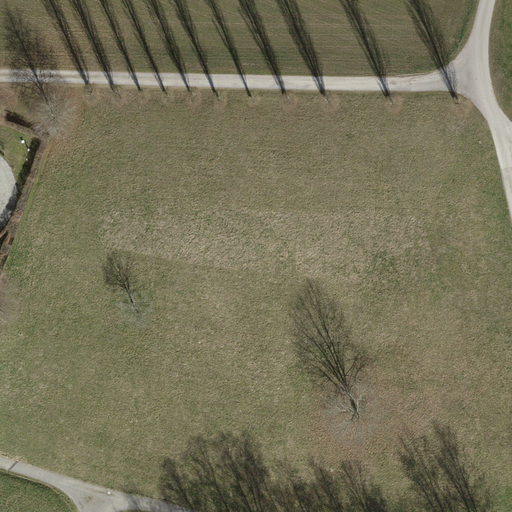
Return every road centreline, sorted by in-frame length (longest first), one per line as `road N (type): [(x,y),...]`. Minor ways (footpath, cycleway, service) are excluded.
road 1 (track): [(486,74),(0,78)]
road 2 (track): [(490,0),(486,74),(511,188)]
